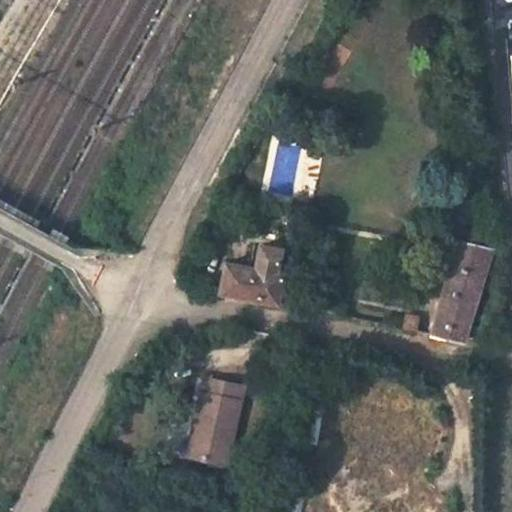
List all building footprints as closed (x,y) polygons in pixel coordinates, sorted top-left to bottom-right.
[(489,250),(467,243),(477,203),(455,196),(439,254),(451,257),(430,334),(463,340),(489,250)] [(220,292),(276,304),(281,275),(275,273),(280,250),(259,247),(255,270),(225,263),(220,292)] [(323,313),(339,316),(342,301),(326,297),(323,313)] [(393,327),(416,332),(420,317),(406,313),(404,319),(395,317),(393,327)] [(288,341),(285,353),(298,356),(301,344),(288,341)] [(244,386),(205,377),(187,455),(226,464),(244,386)]
